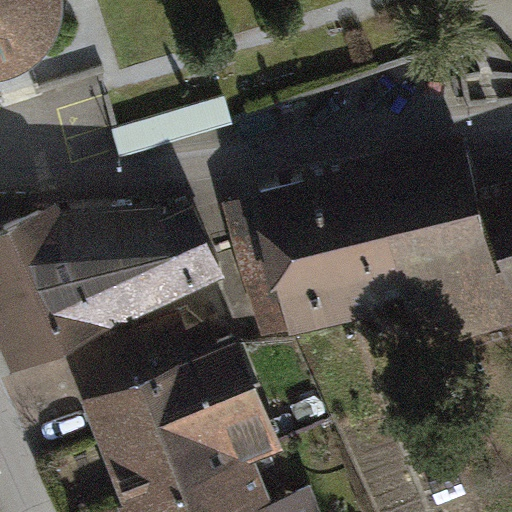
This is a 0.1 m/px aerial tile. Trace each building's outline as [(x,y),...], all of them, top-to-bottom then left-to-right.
[(0,0),(0,53),(7,52),(25,45),(33,38),(41,31),(47,22),(52,13),(56,1),(55,0),(0,0)] [(511,315),(511,280),(465,138),(426,141),(262,184),(226,199),(264,325),(294,321),(354,306),(344,283),(409,266),(428,340),(511,315)] [(511,193),(488,202),(511,272),(511,193)] [(155,199),(66,208),(113,314),(223,267),(191,198),(159,208),(155,199)] [(0,314),(20,356),(113,314),(66,208),(37,208),(0,225),(0,314)] [(177,303),(74,344),(136,499),(243,458),(280,442),(239,338),(197,354),(177,303)] [(263,511),(243,458),(136,499),(141,511),(263,511)]
